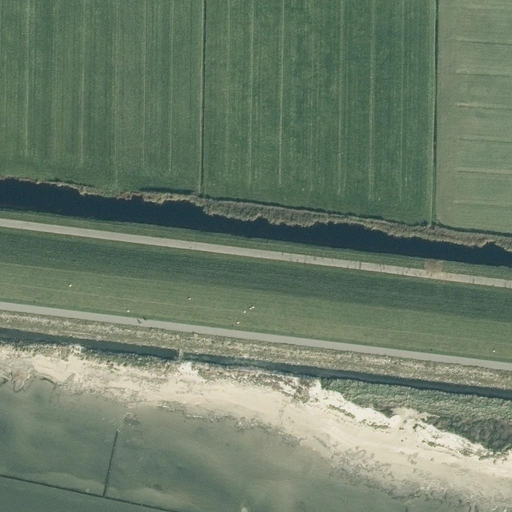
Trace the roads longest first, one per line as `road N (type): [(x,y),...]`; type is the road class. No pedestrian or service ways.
road 1 (unclassified): [(511,289),(0,227)]
road 2 (unclassified): [(0,314),(511,375)]
